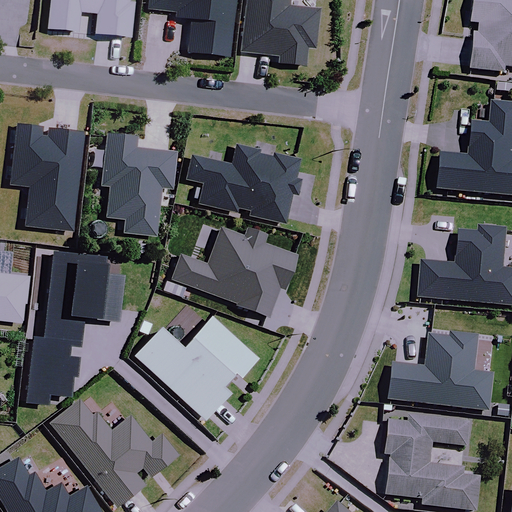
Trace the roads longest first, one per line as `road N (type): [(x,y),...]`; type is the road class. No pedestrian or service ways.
road 1 (tertiary): [(218,511),(289,422),(331,350),(358,264),(382,110)]
road 2 (residential): [(0,68),(382,110)]
